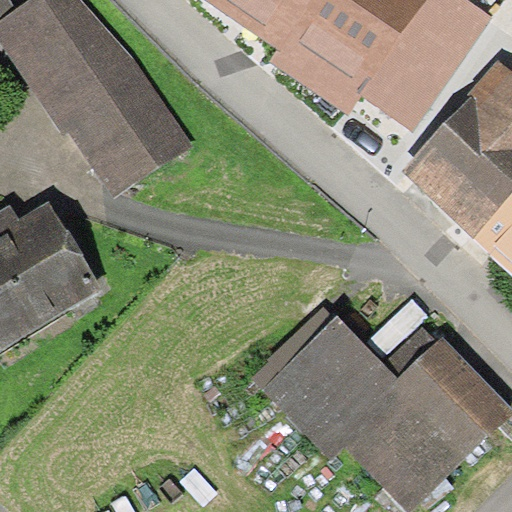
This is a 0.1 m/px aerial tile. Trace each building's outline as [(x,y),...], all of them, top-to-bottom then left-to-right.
[(193,143),(80,0),(30,0),(0,19),(0,41),(64,134),(69,130),(114,194),(193,143)] [(0,0),(0,14),(15,7),(11,0),(0,0)] [(208,0),(278,49),(269,62),(346,115),(359,95),(425,0),(208,0)] [(493,17),(469,0),(425,0),(359,95),(412,132),(493,17)] [(401,174),(511,270),(511,68),(500,58),(469,93),(470,95),(401,174)] [(0,348),(102,289),(50,201),(19,219),(11,205),(0,211),(0,348)] [(262,387),(335,318),(324,306),(251,376),(262,387)] [(437,340),(398,377),(384,362),(339,314),(335,318),(262,387),(330,459),(346,445),(408,511),(511,414),(511,409),(442,336),(437,340)] [(384,362),(398,377),(437,340),(423,325),(384,362)]
